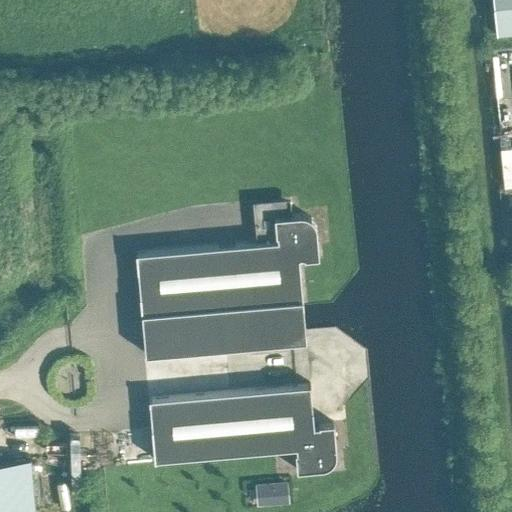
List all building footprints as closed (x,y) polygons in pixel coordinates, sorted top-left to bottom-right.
[(511,0),(493,0),(497,32),(511,30),(511,0)] [(511,141),(501,142),(502,181),(511,181),(511,141)] [(317,254),(315,225),(313,219),(309,215),(304,212),(298,211),(272,213),(274,232),(275,232),(276,236),(135,249),(144,351),(305,336),(305,327),(302,302),(298,254),(302,254),(302,255),(317,254)] [(313,422),(309,380),(148,395),(153,456),(295,443),(295,448),(294,448),(296,467),(321,465),(327,463),(332,459),(335,454),(335,448),(333,419),(318,420),(318,422),(313,422)] [(0,511),(33,511),(30,456),(0,458),(0,511)] [(266,478),(268,500),(287,498),(285,476),(266,478)]
